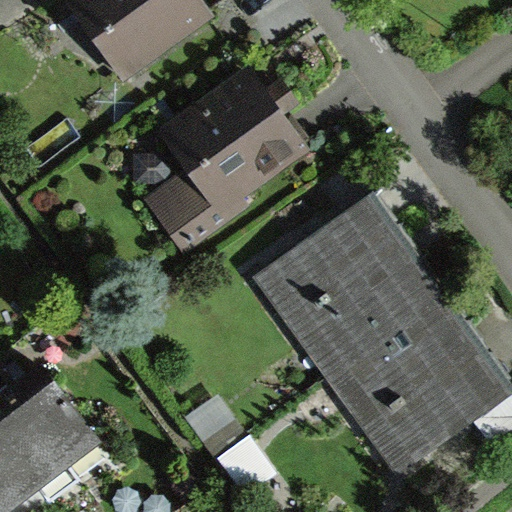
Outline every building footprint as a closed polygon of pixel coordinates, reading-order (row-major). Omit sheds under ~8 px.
[(195,0),(65,0),(124,89),(215,30),(195,0)] [(303,155),(242,70),(155,132),(186,175),(144,205),(184,260),(254,210),(244,197),(303,155)] [(326,379),(437,303),(369,203),(257,282),(326,379)] [(437,303),(326,379),(394,478),(505,402),(437,303)] [(42,369),(0,400),(0,449),(40,503),(105,455),(42,369)] [(249,455),(230,427),(201,447),(221,475),(249,455)] [(0,511),(28,511),(40,503),(0,449),(0,511)]
